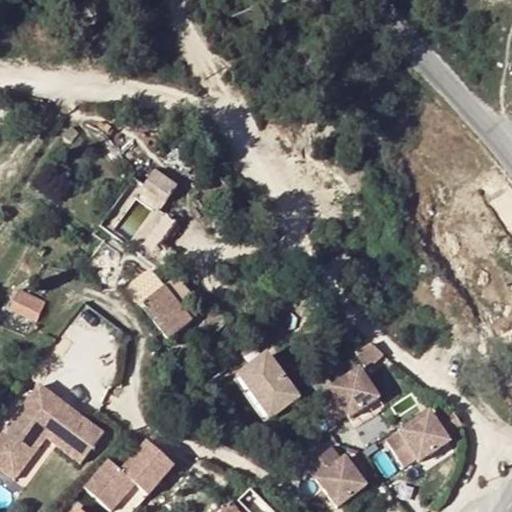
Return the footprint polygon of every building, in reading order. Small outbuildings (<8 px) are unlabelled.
[(163,210),(182,185),(158,168),(140,193),(163,210)] [(152,252),(177,228),(157,207),(132,231),(152,252)] [(174,278),(163,286),(192,323),(203,314),(174,278)] [(192,323),(163,286),(139,306),(167,342),(192,323)] [(19,292),(11,309),(37,321),(44,305),(19,292)] [(379,347),(364,356),(373,370),(392,358),(379,347)] [(248,373),(276,417),(304,400),(292,381),(300,377),(291,361),(283,366),(276,356),(248,373)] [(269,422),(276,417),(248,373),(240,377),(269,422)] [(368,375),(323,400),(338,428),(352,420),(354,424),(385,406),(368,375)] [(39,388),(0,439),(0,451),(24,470),(46,440),(81,466),(103,437),(39,388)] [(385,406),(354,424),(359,432),(390,414),(385,406)] [(436,422),(390,449),(406,477),(421,468),(423,470),(454,453),(450,446),(467,436),(460,424),(442,433),(436,422)] [(107,462),(83,488),(109,511),(134,485),(146,496),(172,467),(146,443),(119,472),(107,462)] [(24,470),(0,451),(0,470),(15,481),(24,470)] [(335,451),(309,469),(337,511),(339,511),(369,493),(349,462),(345,465),(335,451)] [(459,461),(454,453),(423,470),(428,479),(459,461)] [(358,511),(375,501),(369,493),(339,511),(358,511)]
